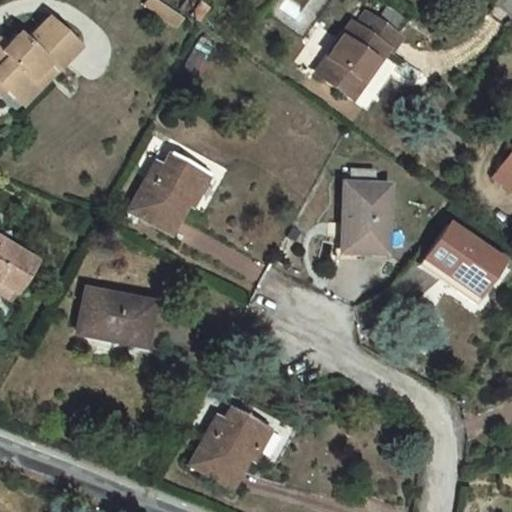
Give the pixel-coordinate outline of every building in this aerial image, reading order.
[(319,111),(349,132),(358,120),(363,123),(390,87),(396,89),(405,73),(371,48),(358,64),(354,62),(345,75),(341,73),(323,96),(327,99),(319,111)] [(0,134),(11,144),(67,83),(33,52),(16,70),(9,67),(0,75),(0,134)] [(511,176),(493,203),(511,216),(511,176)] [(128,239),(170,260),(193,223),(198,226),(210,205),(173,184),(166,197),(154,191),(128,239)] [(354,219),(346,218),(344,284),(385,286),(388,219),(374,219),(374,204),(354,204),(354,219)] [(449,258),(421,298),(478,338),(506,297),(449,258)] [(0,329),(3,331),(27,293),(0,273),(0,329)] [(147,372),(152,332),(86,323),(81,364),(147,372)] [(186,496),(216,511),(230,511),(249,480),(255,483),(274,450),(233,427),(222,449),(214,444),(186,496)]
